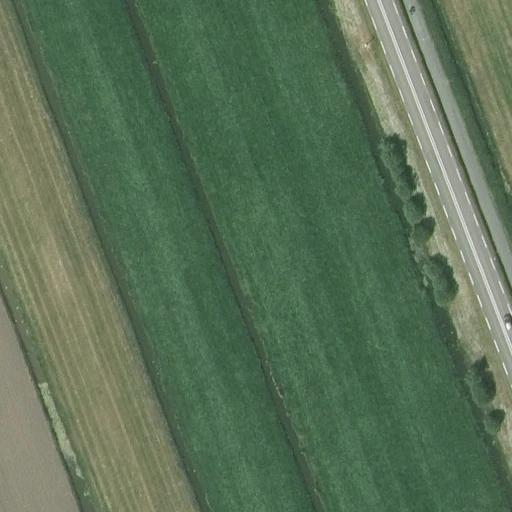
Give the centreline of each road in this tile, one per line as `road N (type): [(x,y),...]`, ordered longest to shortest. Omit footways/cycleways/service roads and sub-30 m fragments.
road 1 (primary): [(511,355),(377,0)]
road 2 (unclassified): [(511,274),(407,0)]
